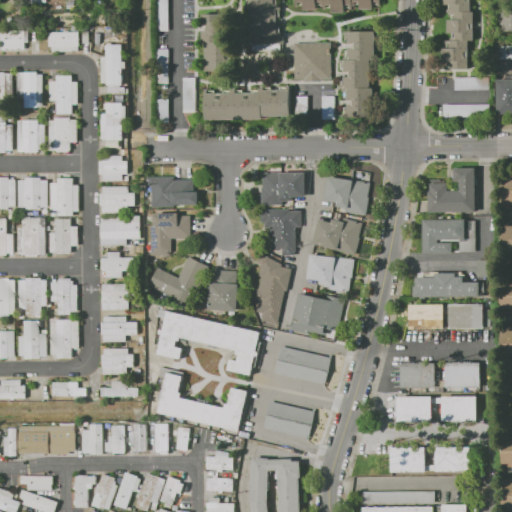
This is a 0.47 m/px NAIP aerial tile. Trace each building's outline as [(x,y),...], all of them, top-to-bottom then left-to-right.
[(156,31),(156,0),(168,0),(168,31),(156,31)] [(248,7),(248,0),(277,0),(277,4),(278,4),(279,6),(282,6),(282,10),(280,10),(280,16),(278,16),(278,25),(280,25),(280,32),(282,32),(282,35),(284,35),(284,43),(280,43),(280,49),(251,49),(251,7),(248,7)] [(296,0),(381,0),(381,4),(345,4),(345,7),(343,7),(343,12),(332,12),(332,7),(327,7),(327,9),(324,9),(324,6),(321,6),(321,5),(317,5),(317,9),(304,9),(304,5),(299,5),(299,6),(296,6),(296,0)] [(446,69),(446,61),(442,61),(442,47),(446,47),(446,40),(451,40),(451,37),(453,37),(453,33),(448,33),(448,19),(453,19),(453,12),(448,12),(448,9),(450,9),(450,4),(444,4),(444,0),(470,0),(471,18),(474,18),(474,30),(471,30),(471,40),(469,40),(469,68),(446,69)] [(511,30),(503,30),(502,9),(511,9),(511,30)] [(203,13),(203,66),(225,66),(225,13),(203,13)] [(2,47),(2,42),(0,42),(0,31),(30,31),(30,42),(25,42),(25,47),(2,47)] [(50,46),(50,31),(80,31),(80,46),(78,46),(78,51),(53,51),(53,46),(50,46)] [(374,117),(344,117),(344,107),(346,106),(346,98),(344,98),(344,91),(343,91),(343,89),(340,89),(340,85),(342,85),(342,79),(344,79),(344,70),(341,70),(341,62),(340,62),(340,59),(347,59),(346,50),(349,50),(349,32),(375,32),(376,60),(370,60),(371,87),(374,87),(374,117)] [(305,79),(295,79),(295,42),(331,42),(332,79),(322,79),(322,81),(305,81),(305,79)] [(107,85),(107,82),(100,82),(100,56),(107,56),(107,44),(122,44),(122,61),(125,61),(125,69),(122,69),(122,85),(107,85)] [(511,46),(511,59),(497,59),(497,46),(511,46)] [(156,83),(156,49),(169,48),(169,83),(156,83)] [(12,72),(0,71),(0,99),(12,99),(12,72)] [(25,107),(25,97),(18,97),(18,71),(38,71),(38,74),(43,74),(43,107),(25,107)] [(78,82),(78,104),(73,104),(73,114),(56,114),(56,100),(51,100),(51,80),(56,80),(56,75),(73,75),(73,82),(78,82)] [(456,77),(490,76),(490,89),(456,90),(456,77)] [(184,112),(183,77),(197,77),(197,112),(184,112)] [(497,78),(511,78),(511,115),(498,115),(497,78)] [(205,119),(205,89),(210,89),(210,90),(217,90),(217,92),(224,92),(224,90),(231,90),(231,89),(237,89),(237,90),(245,90),(245,92),(252,92),(252,90),(259,90),(259,88),(262,88),(262,85),(265,85),(265,87),(272,86),(272,90),(281,90),(281,86),(287,86),(288,115),(262,116),(262,119),(205,119)] [(307,96),(295,95),(295,113),(307,113),(307,96)] [(322,119),(322,96),(335,96),(335,119),(322,119)] [(157,120),(156,98),(169,98),(169,120),(157,120)] [(106,140),(102,140),(102,113),(107,113),(107,102),(122,102),(122,105),(126,105),(126,119),(123,119),(123,140),(119,140),(119,147),(106,147),(106,140)] [(443,104),(491,103),(491,117),(443,118),(443,104)] [(0,115),(7,115),(7,124),(14,124),(14,149),(7,149),(7,151),(0,151),(0,115)] [(71,141),(71,150),(56,150),(56,149),(50,149),(50,120),(56,120),(56,117),(71,117),(71,118),(78,118),(78,141),(71,141)] [(39,149),(39,151),(23,151),(23,150),(19,150),(19,120),(23,120),(23,119),(39,119),(39,123),(46,123),(46,149),(39,149)] [(122,181),(104,181),(104,174),(100,174),(100,161),(104,161),(104,154),(122,154),(122,161),(128,161),(128,174),(122,174),(122,181)] [(429,212),(429,191),(431,191),(431,179),(440,179),(440,180),(446,180),(447,183),(448,183),(448,191),(460,191),(460,182),(455,182),(454,168),(476,168),(476,211),(429,212)] [(263,172),(306,172),(306,197),(280,197),(280,204),(262,204),(262,187),(263,187),(263,172)] [(0,176),(9,176),(9,179),(16,179),(16,205),(9,205),(9,208),(0,208),(0,176)] [(152,206),(152,185),(149,185),(149,176),(175,176),(175,179),(195,179),(195,191),(199,191),(199,205),(152,206)] [(324,200),(329,176),(370,183),(368,197),(369,198),(366,214),(346,211),(346,207),(336,206),(337,202),(324,200)] [(26,180),(26,177),(41,177),(41,180),(49,180),(49,206),(41,206),(41,209),(26,209),(26,206),(19,206),(19,180),(26,180)] [(75,185),(79,185),(79,210),(75,210),(75,215),(58,215),(58,208),(51,208),(51,182),(58,182),(58,178),(75,178),(75,185)] [(511,206),(505,206),(505,204),(502,204),(502,180),(511,180),(511,206)] [(100,204),(100,194),(102,194),(102,192),(103,192),(103,186),(128,186),(128,192),(137,192),(137,206),(128,206),(128,213),(103,213),(103,206),(102,206),(102,204),(100,204)] [(261,209),(285,209),(285,210),(302,210),(302,226),(296,226),(296,251),(295,251),(295,255),(285,255),(285,251),(283,251),(283,248),(271,249),(271,226),(265,226),(265,222),(262,222),(261,209)] [(152,225),(154,224),(154,213),(179,212),(179,215),(190,214),(191,238),(171,238),(171,254),(152,255),(152,225)] [(101,244),(101,215),(142,215),(142,238),(128,238),(128,244),(101,244)] [(25,255),(25,254),(19,254),(19,228),(25,228),(25,217),(47,217),(47,254),(40,254),(40,255),(25,255)] [(0,218),(7,218),(7,234),(15,234),(15,253),(7,253),(7,255),(0,255),(0,218)] [(79,226),(79,245),(72,245),(72,253),(56,253),(56,251),(51,251),(51,233),(56,233),(56,218),(72,218),(72,226),(79,226)] [(313,244),(320,219),(332,222),(333,218),(343,221),(344,218),(363,222),(359,237),(360,238),(355,255),(313,244)] [(423,252),(423,219),(466,219),(466,239),(439,240),(439,242),(453,242),(453,252),(423,252)] [(460,251),(459,241),(467,241),(466,230),(470,230),(470,220),(476,220),(476,251),(460,251)] [(511,251),(503,251),(502,225),(511,225),(511,251)] [(109,252),(121,252),(121,257),(135,257),(135,270),(122,270),(122,277),(107,277),(107,270),(102,270),(102,257),(109,257),(109,252)] [(263,263),(258,261),(261,253),(281,261),(280,265),(292,268),(287,291),(286,290),(278,324),(263,320),(264,313),(257,312),(259,303),(254,302),(257,287),(259,288),(262,276),(260,275),(263,263)] [(308,278),(311,254),(354,259),(352,278),(351,277),(349,292),(329,289),(330,286),(318,284),(319,279),(308,278)] [(190,256),(209,266),(189,304),(150,284),(159,267),(179,277),(190,256)] [(476,276),(476,259),(489,259),(490,276),(476,276)] [(211,282),(215,282),(215,269),(238,271),(237,283),(239,283),(237,312),(209,310),(211,282)] [(414,296),(414,285),(416,285),(416,271),(463,271),(463,274),(467,274),(467,281),(485,281),(485,296),(414,296)] [(0,277),(11,277),(11,279),(16,279),(16,313),(11,313),(11,316),(0,316),(0,277)] [(42,305),(42,315),(27,315),(27,308),(20,308),(20,279),(27,279),(27,277),(42,277),(42,279),(47,279),(47,305),(42,305)] [(52,282),(59,282),(59,279),(74,279),(74,285),(77,285),(77,311),(71,311),(71,314),(59,314),(59,300),(52,300),(52,282)] [(102,309),(102,284),(130,284),(130,309),(102,309)] [(502,309),(502,285),(511,285),(511,311),(506,311),(506,309),(502,309)] [(300,293),(304,293),(305,288),(346,298),(338,331),(327,328),(326,335),(292,327),(300,293)] [(450,303),(484,303),(484,328),(450,328),(450,303)] [(410,304),(444,304),(444,329),(410,329),(410,304)] [(160,309),(260,332),(251,374),(227,369),(230,358),(236,360),(237,354),(235,353),(236,349),(220,346),(220,347),(208,345),(209,343),(181,337),(180,341),(178,340),(177,345),(184,346),(181,359),(158,354),(160,344),(157,343),(163,317),(158,316),(160,309)] [(102,321),(104,321),(104,316),(127,316),(127,321),(138,321),(138,334),(127,334),(127,342),(104,342),(104,334),(102,334),(102,321)] [(79,321),(79,347),(72,347),(72,357),(57,357),(57,354),(52,354),(52,322),(57,322),(57,319),(72,319),(72,321),(79,321)] [(25,335),(25,320),(41,320),(41,334),(48,334),(48,355),(41,355),(41,358),(25,358),(25,355),(20,355),(20,335),(25,335)] [(511,356),(502,356),(502,325),(511,325),(511,356)] [(0,331),(15,331),(15,357),(9,357),(9,358),(0,358),(0,331)] [(276,372),(282,346),(331,357),(325,383),(276,372)] [(128,367),(128,373),(104,373),(104,367),(102,367),(102,354),(104,354),(104,348),(128,348),(128,354),(134,354),(134,367),(128,367)] [(446,387),(446,362),(480,362),(481,386),(446,387)] [(401,387),(401,363),(435,363),(435,387),(401,387)] [(158,413),(167,372),(183,375),(179,392),(182,392),(181,397),(225,407),(226,403),(228,403),(232,387),(250,391),(247,404),(251,405),(247,419),(243,419),(240,432),(158,413)] [(21,385),(26,385),(26,398),(0,398),(0,385),(2,385),(2,379),(21,379),(21,385)] [(102,388),(113,388),(113,381),(128,381),(128,388),(139,388),(139,396),(102,396),(102,388)] [(79,388),(87,388),(87,396),(53,396),(53,388),(53,382),(79,382),(79,388)] [(399,396),(432,396),(432,420),(399,420),(399,396)] [(443,396),(477,396),(477,421),(443,421),(443,396)] [(271,401),(314,411),(308,438),(265,428),(271,401)] [(90,423),(104,423),(104,454),(90,454),(90,452),(83,452),(83,429),(90,429),(90,423)] [(130,431),(134,431),(134,423),(148,424),(148,451),(133,451),(133,445),(129,445),(130,431)] [(156,423),(169,423),(169,454),(160,454),(160,450),(156,450),(156,423)] [(20,425),(76,425),(75,432),(77,432),(77,450),(70,450),(70,454),(49,454),(49,453),(20,452),(20,425)] [(109,436),(113,436),(113,425),(126,425),(126,453),(112,453),(112,450),(106,450),(106,442),(109,442),(109,436)] [(177,448),(179,426),(191,428),(188,449),(177,448)] [(5,454),(5,437),(10,437),(10,428),(18,428),(17,455),(9,455),(9,454),(5,454)] [(511,466),(503,466),(503,439),(511,439),(511,466)] [(392,472),(391,447),(426,447),(426,464),(436,464),(436,446),(470,446),(471,471),(392,472)] [(207,469),(208,456),(216,456),(216,450),(227,452),(227,457),(234,457),(234,470),(207,469)] [(253,457),(251,505),(251,511),(301,511),(300,461),(293,461),(292,458),(270,459),(270,458),(253,457)] [(134,490),(127,508),(115,504),(126,472),(139,476),(138,478),(141,479),(137,491),(134,490)] [(92,505),(103,473),(116,478),(115,480),(117,481),(116,484),(119,485),(110,509),(105,508),(105,509),(92,505)] [(136,506),(148,473),(166,479),(158,503),(152,501),(149,511),(136,506)] [(97,476),(97,483),(89,483),(89,507),(76,507),(76,475),(89,475),(89,476),(97,476)] [(22,476),(53,476),(53,484),(52,484),(52,489),(28,489),(28,484),(22,484),(22,476)] [(181,482),(185,484),(181,493),(178,492),(173,505),(161,500),(169,476),(182,480),(181,482)] [(207,477),(234,478),(234,491),(223,491),(223,492),(218,492),(218,491),(206,490),(207,477)] [(12,511),(0,507),(0,487),(15,492),(13,499),(21,502),(17,511),(12,511)] [(23,489),(59,502),(54,511),(48,511),(24,504),(25,498),(21,497),(23,489)] [(363,491),(435,491),(435,503),(363,503),(363,491)] [(210,497),(219,497),(219,502),(235,503),(235,511),(207,511),(207,502),(209,502),(210,497)]
